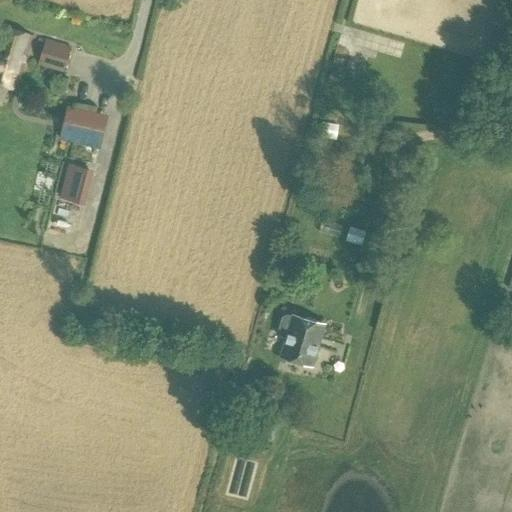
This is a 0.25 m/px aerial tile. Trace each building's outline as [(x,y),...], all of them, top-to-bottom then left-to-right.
[(0,26),(0,84),(16,89),(29,47),(32,36),(0,26)] [(42,50),(38,66),(64,74),(68,58),(71,48),(45,40),(42,50)] [(64,117),(59,137),(100,146),(104,127),(64,117)] [(69,163),(61,197),(78,201),(86,167),(69,163)] [(313,225),(331,229),(334,217),(316,214),(313,225)] [(345,240),(362,245),(366,230),(349,226),(345,240)] [(282,318),(279,328),(282,333),(287,334),(280,356),(312,366),(325,325),(293,315),(292,317),(287,315),(282,318)] [(259,410),(276,416),(281,395),(265,391),(259,410)] [(249,414),(243,432),(271,441),(275,427),(276,423),(249,414)]
